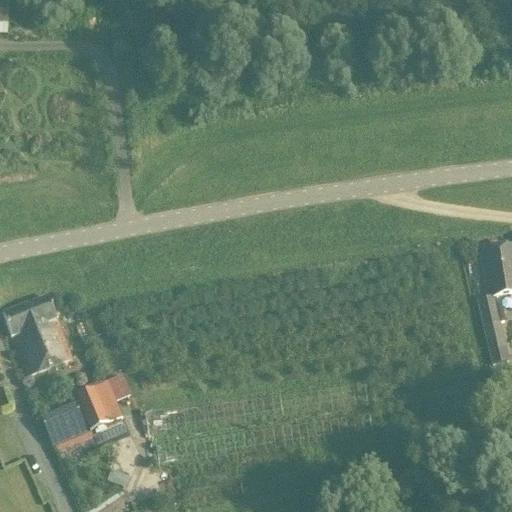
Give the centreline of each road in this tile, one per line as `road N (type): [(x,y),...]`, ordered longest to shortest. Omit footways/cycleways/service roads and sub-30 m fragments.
road 1 (unclassified): [(511,169),(0,253)]
road 2 (residential): [(67,511),(19,410),(0,347)]
